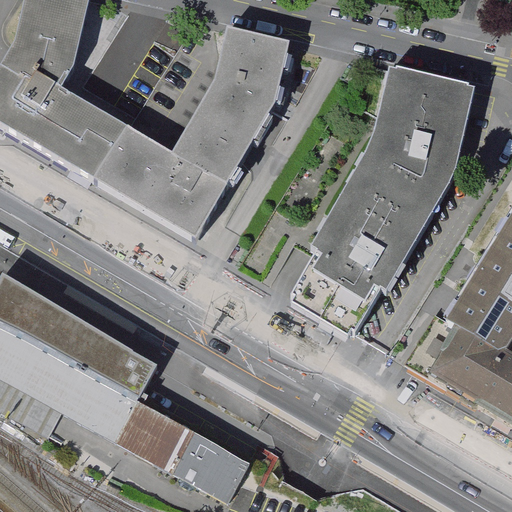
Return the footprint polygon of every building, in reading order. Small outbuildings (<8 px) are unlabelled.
[(292,51),(228,35),(217,88),(172,164),(61,96),(73,74),(89,5),(70,0),(24,0),(11,59),(2,72),(0,76),(0,128),(205,251),(228,208),(280,112),(292,51)] [(479,93),(393,69),(380,133),(332,215),(314,246),(322,252),(295,303),(356,339),(385,289),(392,293),(461,174),(479,93)] [(458,327),(505,355),(511,344),(511,216),(448,321),(458,327)] [(0,283),(0,379),(224,508),(245,471),(249,465),(137,401),(156,368),(2,280),(0,283)] [(511,428),(511,359),(505,355),(458,327),(427,377),(511,428)]
